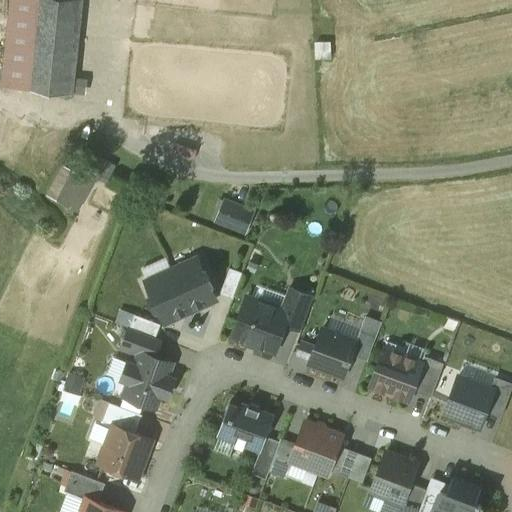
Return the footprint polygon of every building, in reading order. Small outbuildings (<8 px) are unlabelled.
[(14,0),(6,87),(29,89),(38,0),(14,0)] [(82,0),(38,0),(29,89),(73,94),(82,0)] [(109,179),(116,162),(103,156),(95,173),(109,179)] [(92,178),(65,164),(49,194),(75,208),(92,178)] [(253,211),(222,198),(212,221),(243,234),(253,211)] [(198,258),(173,269),(191,309),(216,298),(210,283),(212,282),(207,271),(205,272),(198,258)] [(243,272),(230,267),(220,293),(233,298),(243,272)] [(173,269),(147,281),(154,295),(151,297),(156,308),(159,307),(165,321),(191,309),(173,269)] [(314,296),(292,288),(283,310),(290,312),(286,324),(301,329),(314,296)] [(283,310),(247,296),(233,334),(245,339),(245,340),(247,341),(248,338),(260,343),(259,345),(261,346),(261,345),(276,350),(286,324),(290,312),(283,310)] [(135,314),(123,309),(118,322),(130,327),(135,314)] [(161,323),(135,314),(130,327),(156,336),(161,323)] [(381,324),(365,318),(360,330),(377,336),(381,324)] [(156,336),(130,327),(123,347),(141,353),(141,351),(155,356),(162,339),(156,336)] [(357,341),(323,328),(310,362),(344,375),(357,341)] [(405,347),(388,341),(371,386),(409,400),(413,389),(423,362),(422,361),(402,354),(405,347)] [(155,356),(141,351),(141,353),(136,365),(129,362),(123,378),(131,381),(126,394),(156,405),(161,392),(169,395),(174,379),(166,376),(171,362),(155,356)] [(444,362),(425,355),(422,361),(423,362),(413,389),(432,396),(444,362)] [(494,389),(459,375),(445,413),(480,426),(486,411),(494,389)] [(494,389),(486,411),(502,417),(511,389),(511,382),(498,377),(494,389)] [(143,414),(100,398),(109,402),(102,421),(114,425),(115,424),(136,432),(143,414)] [(275,413),(243,401),(241,406),(230,402),(218,435),(260,451),(261,451),(267,436),(275,413)] [(343,434),(306,420),(297,443),(291,459),(328,474),(343,434)] [(136,432),(115,424),(114,425),(107,444),(103,446),(100,455),(102,459),(100,462),(138,476),(152,438),(136,432)] [(280,441),(267,436),(261,451),(260,451),(253,470),(267,475),(266,478),(267,478),(269,471),(274,459),(282,437),(281,437),(280,441)] [(297,443),(282,437),(274,459),(289,465),(291,459),(297,443)] [(418,463),(386,451),(371,490),(402,502),(403,502),(411,482),(418,463)] [(289,465),(274,459),(269,471),(284,476),(289,465)] [(106,482),(72,470),(65,490),(87,498),(87,497),(99,501),(106,482)] [(482,487),(452,476),(449,484),(446,492),(441,490),(435,505),(433,511),(435,511),(479,511),(482,505),(476,503),(482,487)] [(427,489),(423,501),(435,505),(441,490),(446,492),(449,484),(432,477),(427,489)] [(427,489),(411,482),(403,502),(402,502),(398,511),(418,511),(423,501),(427,489)] [(99,501),(87,497),(87,498),(81,511),(124,511),(125,511),(99,501)] [(435,505),(423,501),(418,511),(432,511),(433,511),(435,505)]
